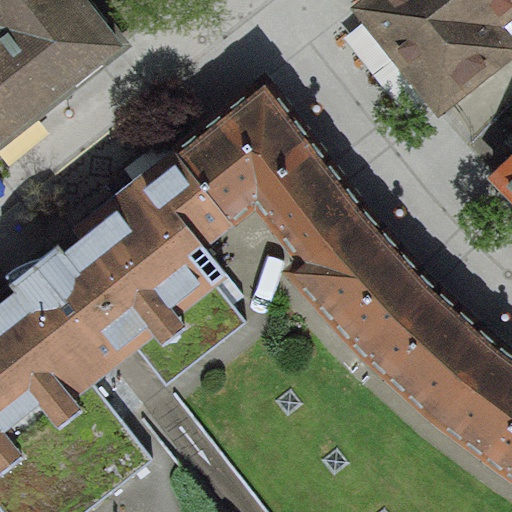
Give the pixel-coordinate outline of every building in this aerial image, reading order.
[(0,0),(0,149),(121,61),(75,0),(0,0)] [(511,0),(363,0),(357,5),(440,113),(511,57),(511,35),(498,17),(511,5),(511,0)] [(196,258),(260,211),(309,273),(298,281),(433,420),(511,478),(511,359),(498,349),(389,241),(327,161),(272,87),(141,188),(196,258)] [(511,159),(495,178),(511,193),(511,159)] [(196,258),(141,188),(0,296),(0,459),(93,387),(220,290),(196,258)] [(83,511),(150,460),(93,387),(0,459),(0,511),(83,511)]
